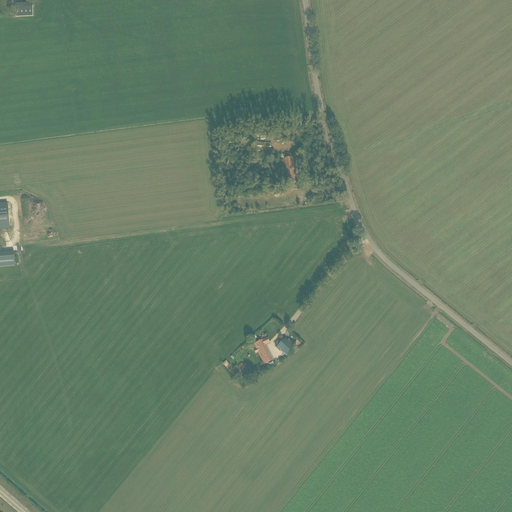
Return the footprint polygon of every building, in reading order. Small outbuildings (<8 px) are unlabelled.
[(15,5),(16,17),(33,17),(32,4),(15,5)] [(292,158),(287,159),(283,159),(280,160),(283,178),(286,178),(287,184),(296,183),(292,158)] [(8,204),(0,204),(0,228),(10,228),(8,204)] [(0,267),(14,266),(14,252),(0,253),(0,267)] [(277,347),(287,356),(294,348),(284,339),(277,347)] [(264,364),(267,362),(272,360),(262,341),(258,343),(255,344),(258,349),(254,351),(256,354),(258,352),(264,364)] [(236,379),(246,368),(242,363),(231,374),(236,379)]
